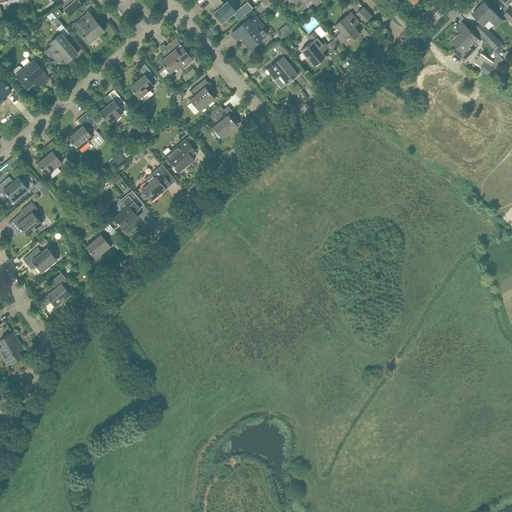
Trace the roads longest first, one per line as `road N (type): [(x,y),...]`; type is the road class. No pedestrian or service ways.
road 1 (residential): [(51,341),(222,165),(276,129)]
road 2 (residential): [(0,145),(132,44)]
road 3 (residential): [(276,129),(406,40)]
road 4 (residential): [(276,129),(173,12)]
